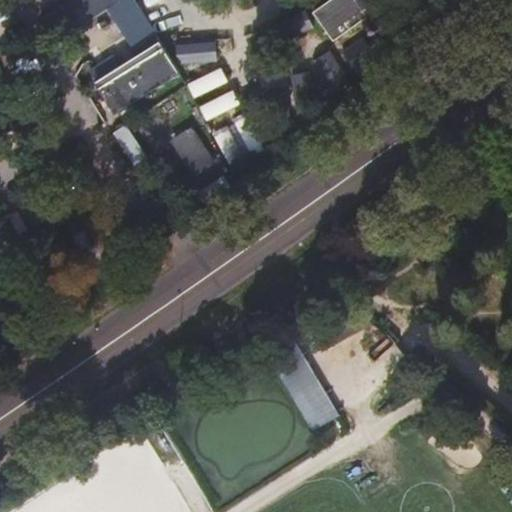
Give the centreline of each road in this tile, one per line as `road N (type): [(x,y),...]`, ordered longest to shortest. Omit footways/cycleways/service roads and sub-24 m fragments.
road 1 (primary): [(511,54),(0,418)]
road 2 (unknown): [(381,323),(309,301),(147,367),(0,465)]
road 3 (unknown): [(309,301),(425,314),(511,308)]
road 4 (unclassified): [(511,397),(416,334),(381,323)]
